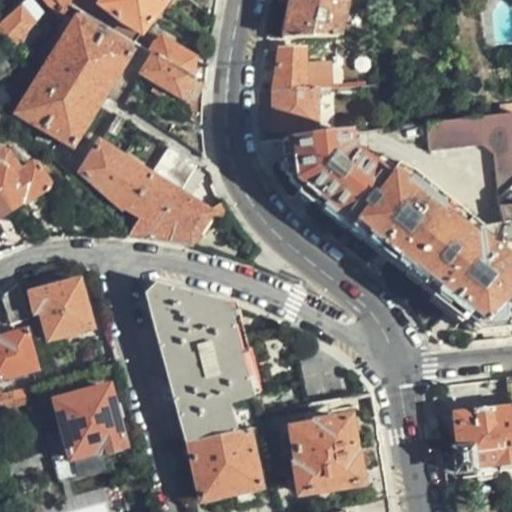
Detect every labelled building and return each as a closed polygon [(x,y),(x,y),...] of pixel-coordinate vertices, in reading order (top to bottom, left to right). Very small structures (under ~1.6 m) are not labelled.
[(11,50),(38,16),(25,0),(0,21),(0,53),(2,56),(11,50)] [(56,0),(65,10),(70,6),(73,0),(56,0)] [(102,0),(101,0),(73,0),(70,6),(79,13),(132,45),(153,58),(204,87),(206,69),(145,31),(169,0),(102,0)] [(288,0),(283,40),(309,40),(334,41),(337,36),(346,0),(288,0)] [(132,45),(79,13),(15,112),(70,147),(132,45)] [(262,52),(256,93),(272,93),(315,92),(328,91),(327,66),(312,67),(303,67),(301,51),(262,52)] [(204,87),(153,58),(141,75),(174,98),(167,108),(201,128),(201,118),(204,87)] [(315,92),(272,93),(272,130),(315,129),(315,92)] [(511,245),(511,115),(466,121),(425,125),(429,153),(455,152),(481,148),(491,158),(501,226),(485,227),(416,171),(367,148),(363,154),(358,158),(359,162),(382,182),(451,238),(466,250),(511,245)] [(288,184),(345,229),(382,182),(359,162),(358,158),(350,150),(348,141),(347,134),(284,142),(285,147),(288,184)] [(134,212),(140,218),(161,184),(150,176),(97,145),(81,169),(86,180),(125,214),(134,212)] [(150,176),(161,184),(180,196),(196,166),(168,148),(150,176)] [(0,197),(9,211),(24,200),(27,202),(46,189),(48,181),(38,167),(29,164),(19,170),(5,151),(0,150),(0,197)] [(405,275),(417,283),(451,238),(382,182),(345,229),(362,242),(364,240),(378,252),(377,253),(390,263),(392,262),(406,273),(405,275)] [(131,232),(128,237),(134,238),(149,241),(189,249),(211,216),(180,196),(161,184),(140,218),(131,232)] [(0,216),(9,211),(0,197),(0,216)] [(451,238),(417,283),(433,297),(431,301),(471,335),(511,329),(511,245),(466,250),(451,238)] [(92,329),(78,279),(54,286),(30,293),(35,312),(39,311),(48,339),(92,329)] [(28,320),(18,285),(2,296),(11,324),(28,320)] [(258,415),(309,407),(305,394),(290,336),(281,329),(249,338),(238,340),(231,314),(223,316),(219,302),(210,300),(163,289),(148,306),(185,444),(189,443),(247,431),(260,428),(258,415)] [(0,379),(35,371),(25,333),(0,338),(0,379)] [(511,380),(507,381),(511,412),(458,417),(460,435),(462,452),(459,452),(461,473),(477,472),(477,467),(511,463),(511,380)] [(24,388),(0,395),(0,409),(27,402),(24,388)] [(116,414),(108,388),(55,402),(70,458),(98,451),(99,453),(124,446),(116,414)] [(385,469),(381,446),(352,451),(346,420),(317,425),(317,428),(293,432),(298,468),(295,469),(299,494),(357,485),(361,501),(389,494),(385,469)] [(258,488),(247,431),(189,443),(195,475),(199,502),(258,488)] [(391,511),(389,494),(361,501),(364,511),(344,511),(345,511),(344,511),(391,511)]
